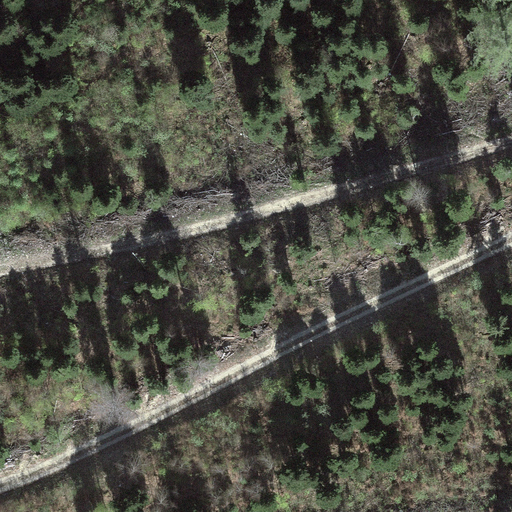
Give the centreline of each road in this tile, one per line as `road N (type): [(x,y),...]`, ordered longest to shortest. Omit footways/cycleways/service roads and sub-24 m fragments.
road 1 (track): [(511,238),(0,478)]
road 2 (track): [(0,275),(353,192),(511,134)]
